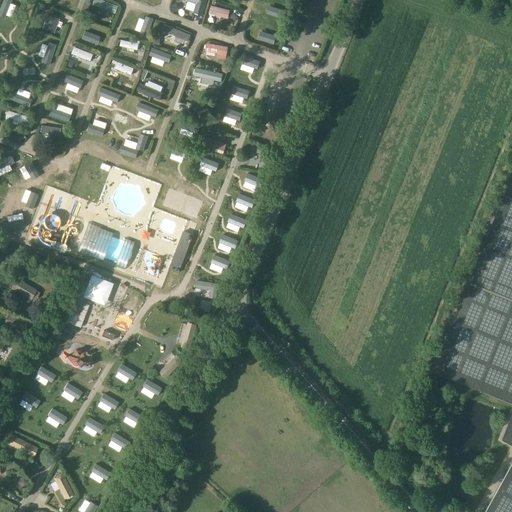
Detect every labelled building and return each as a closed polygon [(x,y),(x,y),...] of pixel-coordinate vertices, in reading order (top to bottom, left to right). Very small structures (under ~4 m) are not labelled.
[(2,0),(0,6),(0,16),(4,18),(10,0),(2,0)] [(102,0),(93,0),(92,4),(115,13),(118,6),(102,0)] [(202,14),(206,0),(186,0),(187,1),(196,4),(194,12),(202,14)] [(109,18),(112,12),(93,5),(90,10),(109,18)] [(269,5),(266,13),(282,19),(284,11),(269,5)] [(48,14),(42,29),(53,33),(56,26),(60,28),(61,23),(58,21),(59,18),(48,14)] [(210,14),(209,24),(229,27),(230,17),(210,14)] [(146,16),(139,36),(147,39),(154,19),(146,16)] [(257,23),(254,30),(268,34),(267,38),(270,39),(272,36),(275,37),(278,30),(257,23)] [(84,31),(81,39),(97,45),(100,37),(84,31)] [(162,40),(188,49),(191,42),(164,33),(162,40)] [(48,42),(41,62),(49,65),(55,45),(48,42)] [(226,60),(228,47),(207,43),(206,51),(217,53),(217,58),(226,60)] [(73,47),(71,54),(82,58),(81,60),(84,62),(85,60),(89,61),(92,55),(73,47)] [(119,55),(138,59),(139,52),(121,48),(119,55)] [(152,48),(149,55),(169,63),(172,56),(152,48)] [(245,56),(242,64),(258,70),(261,62),(245,56)] [(115,68),(112,77),(132,83),(134,74),(115,68)] [(67,74),(63,82),(79,88),(80,85),(82,80),(67,74)] [(161,95),(164,87),(148,80),(145,88),(161,95)] [(234,86),(231,94),(247,100),(250,92),(234,86)] [(100,87),(97,95),(117,103),(120,95),(100,87)] [(11,92),(9,99),(28,107),(31,100),(11,92)] [(139,103),(136,110),(155,118),(158,111),(139,103)] [(51,108),(48,115),(68,123),(71,116),(51,108)] [(226,108),(224,116),(239,122),(242,114),(226,108)] [(16,135),(17,129),(26,131),(28,124),(6,119),(5,125),(11,127),(10,133),(16,135)] [(185,121),(181,129),(197,135),(201,127),(185,121)] [(89,123),(86,131),(101,137),(104,129),(89,123)] [(130,134),(132,127),(122,124),(120,131),(130,134)] [(42,133),(39,140),(47,143),(49,135),(42,133)] [(123,144),(120,153),(135,158),(138,150),(144,152),(148,136),(140,134),(136,149),(123,144)] [(219,146),(220,143),(207,138),(206,141),(203,147),(223,154),(225,148),(219,146)] [(268,157),(270,151),(252,144),(250,150),(262,155),(260,161),(265,162),(267,157),(268,157)] [(174,145),(171,153),(187,160),(190,152),(174,145)] [(79,155),(101,162),(103,153),(82,146),(79,155)] [(11,155),(0,160),(0,169),(14,163),(11,155)] [(203,158),(200,166),(216,173),(219,165),(203,158)] [(247,174),(244,182),(260,189),(263,181),(247,174)] [(511,511),(511,174),(433,371),(511,402),(511,411),(501,439),(511,444),(511,460),(483,511),(511,511)] [(206,204),(207,201),(214,202),(216,195),(195,190),(193,201),(206,204)] [(239,195),(236,202),(252,209),(255,201),(239,195)] [(59,216),(78,224),(83,213),(64,205),(59,216)] [(231,215),(228,223),(243,229),(247,221),(231,215)] [(222,235),(219,243),(235,250),(238,242),(222,235)] [(192,251),(184,247),(177,261),(185,264),(192,251)] [(214,255),(211,263),(227,270),(230,262),(214,255)] [(123,259),(122,269),(129,270),(143,272),(144,262),(123,259)] [(37,290),(17,278),(11,288),(31,300),(37,290)] [(216,299),(218,284),(195,281),(194,288),(210,290),(209,298),(216,299)] [(24,330),(27,323),(7,316),(5,323),(18,328),(17,331),(21,332),(22,330),(24,330)] [(182,348),(190,350),(197,326),(188,324),(182,348)] [(176,354),(158,371),(164,378),(182,361),(176,354)] [(121,364),(117,372),(131,381),(136,373),(121,364)] [(41,367),(36,374),(51,383),(55,375),(41,367)] [(146,380),(142,387),(157,396),(161,388),(146,380)] [(67,383),(63,391),(77,399),(82,392),(67,383)] [(25,392),(21,399),(36,408),(40,401),(25,392)] [(104,394),(99,401),(114,410),(118,403),(104,394)] [(52,409),(47,416),(62,425),(66,418),(52,409)] [(129,409),(124,416),(139,425),(143,418),(129,409)] [(89,418),(84,425),(99,434),(104,427),(89,418)] [(10,433),(5,442),(33,456),(38,448),(10,433)] [(114,433),(110,440),(124,449),(129,442),(114,433)] [(95,464),(91,472),(106,480),(110,473),(95,464)] [(59,489),(64,499),(73,495),(62,474),(54,479),(55,482),(51,484),(55,491),(59,489)] [(90,502),(83,511),(93,511),(97,506),(90,502)]
